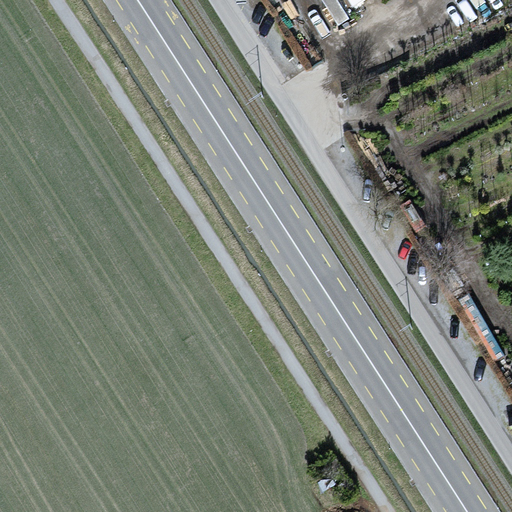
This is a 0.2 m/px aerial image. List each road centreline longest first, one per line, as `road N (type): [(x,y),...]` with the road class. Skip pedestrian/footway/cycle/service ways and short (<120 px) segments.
road 1 (primary): [(137,0),(468,511)]
road 2 (unclassified): [(58,0),(388,511)]
road 3 (unclassified): [(511,456),(217,0)]
road 4 (unknown): [(344,59),(511,343)]
